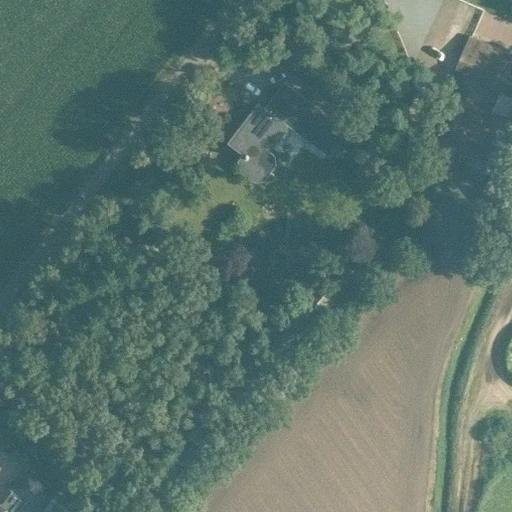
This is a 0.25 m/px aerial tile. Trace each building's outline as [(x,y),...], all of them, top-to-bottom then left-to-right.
[(346,27),(330,40),(340,52),(356,39),(346,27)] [(292,30),(272,56),(285,65),(305,40),(292,30)] [(501,90),(492,112),(464,100),(447,138),(471,149),(470,153),(490,161),(507,119),(511,108),(511,54),(471,36),(456,70),(501,90)] [(257,105),(229,142),(243,153),(237,160),(238,170),(253,182),(263,180),(275,165),(274,155),(265,148),(286,122),(328,154),(345,130),(284,84),(264,110),(257,105)] [(364,143),(353,159),(366,168),(377,153),(364,143)] [(0,505),(0,511),(15,511),(25,499),(40,511),(56,491),(27,468),(11,488),(13,490),(1,506),(0,505)]
